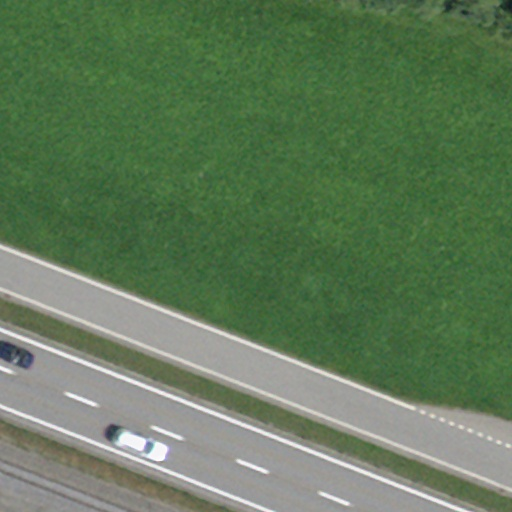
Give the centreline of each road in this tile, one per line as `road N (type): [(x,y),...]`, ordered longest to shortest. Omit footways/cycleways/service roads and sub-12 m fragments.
road 1 (unclassified): [(511,468),(0,267)]
road 2 (primary): [(388,511),(0,361)]
